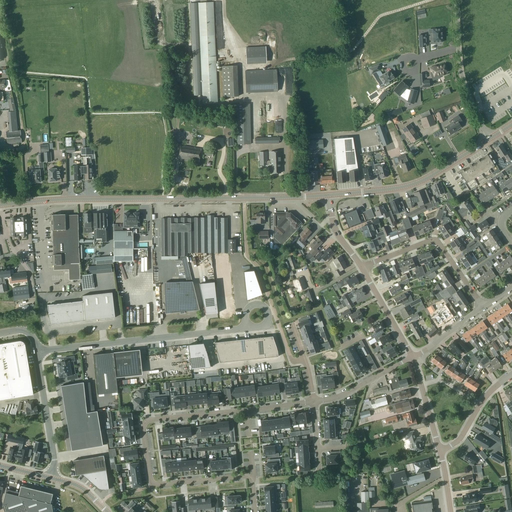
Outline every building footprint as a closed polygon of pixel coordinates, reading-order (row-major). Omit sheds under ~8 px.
[(194,95),(202,95),(203,104),(218,103),(216,66),(219,66),(219,63),(216,63),(213,2),(190,3),(194,95)] [(433,29),(428,30),(429,35),(431,34),(431,41),(433,41),(433,42),(442,42),(442,29),(433,29)] [(266,47),(246,48),(246,61),(266,60),(266,47)] [(446,72),(444,65),(436,67),(436,66),(430,68),(432,73),(430,73),(432,77),(438,75),(439,77),(443,75),(443,73),(446,72)] [(223,97),(238,96),(237,66),(222,66),(223,97)] [(277,69),(245,71),(246,93),(278,92),(277,69)] [(395,80),(398,76),(395,73),(393,76),(391,73),(393,72),(393,69),(383,71),(384,75),(389,74),(391,77),(387,81),(390,84),(393,81),(394,83),(396,81),(395,80)] [(357,78),(363,87),(369,83),(364,74),(357,78)] [(401,83),(390,95),(396,100),(407,88),(401,83)] [(411,106),(413,112),(430,105),(428,100),(411,106)] [(236,104),(237,145),(251,144),(250,104),(236,104)] [(16,111),(7,112),(9,132),(6,132),(7,145),(22,143),(20,130),(18,131),(16,111)] [(445,121),(442,111),(436,113),(439,123),(445,121)] [(436,124),(432,115),(420,119),(423,129),(436,124)] [(454,131),(461,127),(458,123),(462,121),(458,115),(453,118),(455,121),(446,127),(451,135),(455,132),(454,131)] [(407,138),(408,138),(411,143),(419,137),(415,132),(416,132),(410,123),(401,130),(407,138)] [(382,128),(377,130),(383,148),(388,146),(382,128)] [(358,170),(353,137),(334,139),(336,173),(346,172),(349,172),(350,182),(359,181),(358,170)] [(309,150),(323,148),(323,140),(308,141),(309,150)] [(501,145),(500,146),(500,145),(497,146),(498,147),(495,149),(500,157),(504,155),(510,164),(511,162),(511,157),(509,152),(506,153),(501,145)] [(181,146),(179,158),(192,160),(192,161),(199,162),(201,149),(181,146)] [(259,166),(268,165),(271,165),(272,173),(280,173),(280,164),(281,164),(281,151),(270,152),(270,161),(268,161),(267,152),(259,152),(259,166)] [(489,153),(481,158),(492,176),(502,170),(502,169),(499,164),(497,165),(489,153)] [(83,166),(74,166),(74,179),(81,179),(81,174),(83,174),(83,179),(93,178),(90,155),(90,154),(83,154),(83,155),(83,166)] [(408,157),(406,158),(405,155),(397,157),(399,162),(402,168),(403,168),(404,172),(410,170),(408,162),(409,162),(408,157)] [(485,181),(492,176),(481,158),(474,162),(485,181)] [(497,161),(499,164),(502,169),(506,167),(503,162),(501,158),(497,161)] [(372,173),(375,172),(374,165),(373,161),(368,162),(369,168),(363,168),(365,181),(369,180),(369,181),(372,180),(372,179),(373,179),(372,173)] [(478,185),(485,181),(474,162),(465,168),(470,175),(471,174),(478,185)] [(379,163),(374,165),(375,172),(379,172),(380,178),(381,178),(381,179),(384,178),(384,177),(388,176),(387,171),(388,171),(387,166),(385,166),(385,165),(380,166),(379,163)] [(29,172),(30,181),(33,181),(33,183),(40,182),(40,170),(39,170),(39,167),(35,167),(36,170),(32,171),(32,172),(29,172)] [(469,191),(478,185),(471,174),(470,175),(465,168),(457,173),(469,191)] [(49,169),(49,181),(57,181),(57,179),(60,179),(59,170),(56,170),(56,169),(49,169)] [(327,170),(323,171),(323,173),(321,173),(321,174),(320,174),(320,179),(319,179),(318,179),(319,184),(334,183),(334,177),(332,178),(331,176),(332,176),(331,171),(328,171),(327,170)] [(309,177),(309,184),(310,184),(310,185),(315,185),(318,185),(318,184),(319,184),(318,179),(319,179),(320,179),(320,174),(320,171),(318,171),(309,171),(309,177)] [(346,182),(346,172),(336,173),(337,183),(346,182)] [(504,179),(502,180),(503,182),(508,189),(511,186),(511,184),(509,179),(506,181),(504,179)] [(501,184),(498,186),(503,193),(508,189),(503,182),(502,180),(500,182),(501,184)] [(436,196),(436,195),(437,198),(442,196),(441,194),(444,192),(440,183),(433,186),(436,196)] [(486,188),(487,190),(488,189),(493,197),(499,194),(493,186),(489,188),(487,185),(485,187),(486,188)] [(423,190),(414,194),(415,197),(417,201),(419,206),(420,207),(424,205),(426,210),(434,207),(427,189),(424,191),(423,190)] [(481,192),(482,193),(483,193),(488,201),(493,197),(488,189),(487,190),(484,192),(482,189),(480,190),(481,192)] [(483,204),(488,201),(483,193),(482,193),(478,196),(476,193),(474,194),(476,197),(477,196),(483,204)] [(413,202),(417,201),(415,197),(407,198),(408,208),(414,207),(413,202)] [(398,213),(402,211),(397,200),(390,202),(393,210),(396,209),(398,213)] [(477,219),(472,213),(474,212),(467,201),(460,205),(462,208),(457,210),(462,218),(467,215),(468,216),(467,217),(471,223),(477,219)] [(426,210),(424,205),(420,207),(407,214),(410,219),(411,218),(416,216),(426,210)] [(385,210),(384,210),(382,206),(378,207),(378,206),(376,207),(376,208),(375,208),(376,212),(375,212),(377,217),(383,214),(384,218),(387,217),(390,224),(395,222),(391,211),(386,213),(385,210)] [(343,214),(348,227),(361,223),(360,222),(372,218),(369,209),(357,213),(356,210),(348,212),(345,211),(343,214)] [(435,218),(440,220),(443,213),(443,211),(439,209),(435,218)] [(124,227),(131,227),(132,213),(128,213),(128,212),(127,212),(126,212),(125,212),(125,213),(124,213),(124,221),(124,227)] [(85,222),(85,226),(81,226),(82,233),(85,233),(86,235),(89,235),(89,233),(91,233),(91,226),(90,226),(90,222),(92,222),(91,217),(91,213),(84,213),(84,217),(84,222),(85,222)] [(107,227),(107,213),(94,213),(95,242),(108,241),(107,231),(108,231),(108,227),(107,227)] [(274,213),(274,235),(273,236),(273,237),(273,238),(273,244),(279,249),(294,233),(292,232),(295,228),(297,230),(300,226),(301,226),(302,224),(296,218),(296,219),(290,213),(274,213)] [(81,276),(78,215),(67,215),(67,214),(51,215),(51,226),(51,230),(52,230),(53,254),(52,255),(52,265),(54,265),(54,269),(68,268),(69,281),(75,281),(81,280),(81,277),(81,276)] [(219,252),(219,218),(214,218),(213,215),(207,215),(207,218),(201,218),(202,252),(219,252)] [(19,219),(19,234),(21,234),(21,236),(27,235),(27,230),(27,222),(26,222),(26,217),(20,218),(20,219),(19,219)] [(164,296),(196,294),(192,282),(186,256),(188,256),(188,252),(201,252),(201,218),(187,218),(187,217),(181,217),(181,218),(160,219),(161,257),(175,256),(175,261),(182,261),(187,282),(164,283),(164,296)] [(219,218),(219,252),(235,252),(235,239),(227,239),(227,217),(219,218)] [(19,234),(19,219),(17,219),(16,218),(11,218),(11,223),(10,223),(11,231),(12,231),(12,236),(17,236),(17,235),(19,234)] [(376,230),(374,225),(380,223),(378,218),(370,221),(372,224),(362,227),(365,234),(366,233),(366,235),(365,236),(367,237),(368,237),(369,238),(370,237),(376,234),(374,230),(376,230)] [(474,224),(466,230),(469,234),(477,229),(479,227),(482,231),(489,226),(485,220),(478,225),(475,226),(474,224)] [(424,233),(432,229),(429,221),(421,224),(424,233)] [(443,233),(453,227),(454,226),(452,222),(448,225),(447,223),(440,228),(443,233)] [(415,236),(424,233),(421,224),(412,228),(415,236)] [(302,248),(306,244),(304,242),(308,237),(307,236),(311,232),(306,227),(300,234),(302,237),(297,243),(302,248)] [(453,227),(443,233),(446,238),(454,233),(452,230),(454,229),(453,227)] [(488,239),(495,235),(491,229),(485,234),(488,239)] [(397,233),(400,242),(409,238),(405,230),(397,233)] [(114,250),(114,256),(114,261),(133,261),(132,249),(133,249),(132,231),(113,231),(114,250)] [(397,233),(389,237),(392,245),(400,242),(397,233)] [(384,234),(378,237),(377,237),(377,238),(375,238),(376,241),(368,243),(371,249),(372,249),(372,250),(373,253),(374,252),(376,251),(377,252),(379,251),(379,250),(383,248),(380,241),(383,240),(384,243),(387,242),(386,239),(385,237),(384,234)] [(495,235),(488,239),(492,244),(499,240),(495,235)] [(477,236),(473,240),(475,242),(476,244),(477,246),(482,243),(481,244),(478,239),(479,239),(477,236)] [(289,247),(296,240),(294,237),(286,245),(289,247)] [(313,256),(317,252),(315,250),(322,242),(317,238),(310,246),(312,249),(309,252),(313,256)] [(453,248),(464,241),(462,238),(459,241),(457,238),(450,243),(453,248)] [(502,245),(499,240),(492,244),(489,246),(491,248),(493,246),(496,250),(502,245)] [(462,253),(467,250),(465,247),(464,248),(462,245),(465,243),(464,241),(453,248),(457,253),(460,251),(462,253)] [(325,261),(333,252),(328,248),(321,255),(319,253),(315,258),(319,261),(322,258),(325,261)] [(430,252),(424,254),(427,264),(430,270),(431,269),(430,266),(432,266),(430,260),(433,259),(430,252)] [(463,263),(471,258),(474,255),(472,253),(469,255),(467,253),(460,258),(463,263)] [(425,262),(425,264),(427,264),(424,254),(417,257),(420,264),(425,262)] [(114,261),(114,256),(95,258),(96,264),(114,262),(114,261)] [(297,268),(293,256),(288,258),(289,262),(289,261),(290,265),(289,265),(288,261),(285,262),(287,268),(291,267),(292,270),(297,268)] [(336,277),(343,274),(341,271),(346,268),(343,263),(344,262),(340,256),(334,260),(339,269),(333,272),(336,277)] [(471,258),(463,263),(467,268),(474,263),(471,258)] [(409,271),(415,268),(412,259),(405,261),(409,271)] [(391,279),(389,273),(393,271),(395,275),(399,274),(396,264),(395,264),(394,260),(390,262),(391,266),(392,268),(388,269),(387,268),(379,271),(383,282),(391,279)] [(504,270),(499,263),(497,260),(495,262),(498,265),(494,267),(499,274),(504,270)] [(504,270),(509,266),(505,260),(499,263),(504,270)] [(402,273),(409,271),(405,261),(399,264),(402,273)] [(96,264),(90,265),(90,271),(114,268),(114,262),(96,264)] [(285,272),(282,264),(275,267),(281,282),(284,281),(281,274),(285,272)] [(434,272),(439,268),(437,265),(431,269),(430,270),(431,274),(434,272)] [(441,282),(449,276),(445,269),(438,274),(442,279),(439,280),(441,282)] [(486,273),(490,280),(495,276),(491,269),(486,273)] [(9,270),(5,270),(5,274),(4,275),(4,277),(5,279),(8,278),(8,277),(10,277),(10,281),(11,281),(12,283),(27,281),(26,272),(13,274),(13,270),(10,270),(9,270)] [(261,292),(254,270),(244,271),(246,293),(247,293),(247,299),(260,294),(260,292),(261,292)] [(434,272),(431,274),(428,276),(430,280),(437,276),(434,272)] [(485,283),(490,280),(486,273),(481,276),(480,276),(485,283)] [(81,284),(93,283),(92,274),(81,276),(81,277),(81,284)] [(480,287),(485,283),(480,276),(481,276),(479,274),(477,275),(478,278),(475,280),(480,287)] [(336,284),(339,289),(348,283),(350,287),(359,282),(355,276),(347,281),(345,279),(336,284)] [(449,276),(441,282),(442,284),(444,282),(447,287),(454,283),(449,276)] [(297,292),(306,288),(302,278),(293,281),(296,288),(293,289),(292,288),(291,288),(290,288),(289,289),(288,290),(287,291),(288,292),(289,293),(290,294),(291,294),(292,293),(293,292),(293,291),(297,290),(297,292)] [(392,296),(404,289),(402,286),(407,283),(410,281),(409,279),(408,279),(402,281),(397,283),(398,285),(393,288),(393,287),(389,290),(392,296)] [(214,282),(199,284),(205,313),(213,313),(213,312),(217,312),(217,313),(218,313),(214,282)] [(14,301),(30,298),(28,286),(12,288),(14,301)] [(359,293),(364,291),(362,287),(354,291),(354,290),(352,291),(353,292),(350,294),(351,297),(354,295),(355,296),(359,293)] [(442,297),(448,292),(446,288),(439,293),(442,297)] [(457,301),(463,297),(459,290),(452,294),(456,300),(454,301),(455,302),(457,301)] [(365,294),(364,291),(359,293),(355,296),(354,295),(353,296),(351,297),(352,298),(350,299),(350,298),(345,300),(343,301),(348,310),(354,306),(352,302),(353,301),(355,299),(356,300),(365,295),(364,294),(365,294)] [(50,325),(115,317),(112,292),(82,296),(83,301),(48,305),(50,325)] [(443,299),(445,303),(446,302),(445,301),(451,296),(448,292),(442,297),(443,299)] [(397,304),(401,302),(403,305),(404,305),(412,301),(411,297),(408,298),(405,293),(394,299),(397,304)] [(196,294),(164,296),(165,314),(180,312),(180,314),(185,313),(185,312),(199,310),(196,294)] [(453,304),(455,306),(456,305),(458,303),(461,308),(468,303),(463,297),(457,301),(455,302),(453,304)] [(412,313),(409,308),(417,304),(417,303),(421,301),(420,299),(415,300),(412,301),(404,305),(405,307),(401,310),(403,313),(401,314),(404,318),(412,313)] [(449,307),(453,314),(458,310),(455,306),(453,304),(449,307)] [(511,318),(508,313),(511,310),(507,304),(502,308),(508,317),(506,318),(509,321),(511,318)] [(120,307),(120,325),(150,325),(149,310),(148,310),(148,307),(137,307),(137,309),(129,309),(129,310),(124,310),(124,307),(120,307)] [(505,315),(506,318),(508,317),(502,308),(497,311),(501,318),(505,315)] [(451,316),(446,309),(442,312),(447,319),(451,316)] [(360,319),(363,317),(359,310),(351,314),(349,310),(342,314),(344,317),(349,315),(353,323),(356,321),(357,323),(358,324),(361,322),(361,321),(360,319)] [(497,311),(492,315),(496,321),(498,320),(501,318),(497,311)] [(447,319),(442,312),(438,315),(443,321),(447,319)] [(443,321),(438,315),(434,318),(438,325),(443,321)] [(502,326),(500,322),(498,324),(496,321),(492,315),(487,318),(491,325),(494,323),(496,325),(498,328),(502,326)] [(309,325),(308,320),(310,319),(309,316),(301,319),(302,322),(298,323),(300,329),(311,325),(309,325)] [(413,332),(426,324),(423,319),(417,322),(417,321),(414,322),(409,325),(413,332)] [(372,339),(374,338),(381,334),(383,333),(382,329),(384,328),(383,326),(381,321),(379,323),(379,322),(378,323),(372,326),(376,333),(370,336),(372,339)] [(487,328),(482,321),(477,325),(482,331),(483,334),(482,335),(484,338),(488,336),(483,330),(487,328)] [(426,324),(413,332),(417,339),(422,336),(419,331),(421,330),(422,331),(427,327),(426,324)] [(313,330),(311,325),(300,329),(302,334),(313,330)] [(483,334),(482,331),(477,325),(475,326),(474,325),(471,327),(472,328),(476,335),(479,333),(481,336),(482,335),(483,334)] [(474,336),(476,335),(472,328),(471,327),(468,329),(469,330),(467,332),(471,338),(473,341),(475,340),(476,339),(474,336)] [(430,337),(437,331),(434,328),(427,334),(430,337)] [(313,336),(311,331),(313,330),(302,334),(304,339),(313,336)] [(466,342),(471,338),(467,332),(462,335),(463,338),(461,339),(464,343),(466,342)] [(508,339),(504,332),(498,337),(502,343),(503,342),(508,339)] [(381,335),(381,334),(374,338),(377,342),(380,340),(383,346),(392,341),(391,339),(392,339),(390,335),(389,335),(388,334),(382,337),(381,335)] [(278,351),(273,336),(214,343),(220,363),(278,357),(278,351)] [(313,336),(304,339),(305,344),(316,340),(314,341),(313,336)] [(309,348),(318,345),(316,340),(305,344),(306,344),(307,344),(309,348)] [(452,341),(451,342),(450,344),(449,345),(452,348),(450,350),(453,353),(455,352),(457,354),(462,351),(464,353),(469,350),(461,340),(458,343),(455,340),(454,341),(452,341)] [(0,399),(33,394),(25,346),(24,343),(23,342),(21,341),(20,341),(19,341),(0,344),(0,399)] [(328,342),(321,344),(322,347),(325,346),(326,350),(331,349),(328,342)] [(191,369),(211,367),(207,354),(203,343),(188,345),(191,369)] [(311,354),(320,351),(318,345),(309,348),(311,354)] [(355,345),(343,351),(345,355),(346,354),(347,356),(354,352),(357,350),(355,345)] [(386,351),(390,358),(398,353),(395,346),(386,351)] [(354,352),(347,356),(347,357),(348,357),(350,360),(360,355),(357,350),(354,352)] [(114,353),(116,375),(140,373),(138,351),(114,353)] [(507,361),(511,358),(508,351),(502,355),(507,361)] [(114,352),(94,354),(98,394),(118,392),(116,375),(114,353),(114,352)] [(449,360),(453,355),(449,352),(448,352),(446,354),(445,353),(444,354),(443,353),(441,356),(442,357),(441,359),(436,365),(441,369),(446,362),(443,360),(444,358),(445,357),(449,360)] [(490,372),(495,369),(490,362),(488,358),(484,360),(482,359),(481,360),(476,352),(474,354),(481,365),(483,364),(484,366),(485,367),(486,366),(490,372)] [(360,355),(350,360),(349,361),(351,364),(351,363),(352,365),(362,359),(360,355)] [(441,359),(436,355),(431,361),(436,365),(441,359)] [(74,356),(66,358),(66,362),(65,362),(64,361),(62,362),(62,363),(57,364),(58,366),(57,367),(57,370),(58,369),(58,370),(70,368),(69,362),(75,361),(74,356)] [(496,358),(490,362),(495,369),(501,365),(496,358)] [(353,368),(354,370),(365,364),(362,359),(352,365),(353,368)] [(450,375),(454,369),(459,362),(456,360),(451,367),(449,365),(445,372),(450,375)] [(479,363),(477,361),(470,372),(472,374),(474,372),(473,371),(478,365),(479,367),(481,366),(479,363)] [(355,372),(357,377),(365,373),(364,372),(366,371),(364,367),(367,366),(366,364),(365,364),(354,370),(355,372)] [(70,368),(58,370),(58,371),(58,374),(59,374),(59,377),(64,376),(64,377),(67,376),(69,375),(69,380),(78,378),(77,374),(71,375),(70,368)] [(459,372),(458,371),(457,370),(455,369),(454,369),(450,375),(455,379),(459,372)] [(463,371),(460,369),(458,371),(459,372),(455,379),(460,382),(465,375),(462,373),(463,371)] [(332,373),(332,375),(326,376),(328,388),(333,388),(333,387),(334,387),(333,381),(338,380),(337,372),(332,373)] [(328,388),(326,376),(326,377),(321,378),(320,375),(316,376),(317,384),(321,383),(322,389),(323,389),(328,388)] [(469,388),(473,381),(468,377),(464,384),(469,388)] [(297,386),(301,386),(299,378),(295,378),(296,381),(290,382),(292,393),(292,394),(298,393),(297,386)] [(284,379),(280,379),(280,380),(282,387),(282,388),(285,388),(286,394),(287,394),(287,395),(292,394),(291,393),(292,393),(290,382),(284,383),(284,379)] [(398,382),(392,383),(387,384),(389,391),(394,390),(394,389),(400,387),(408,385),(406,379),(398,381),(398,382)] [(278,382),(272,383),(274,395),(277,394),(279,394),(278,388),(282,387),(280,380),(277,381),(278,382)] [(474,391),(479,384),(473,381),(469,388),(474,391)] [(84,382),(61,386),(72,450),(102,444),(97,411),(87,413),(84,382)] [(373,396),(388,391),(387,386),(372,390),(373,396)] [(412,396),(410,390),(409,390),(409,389),(393,394),(392,394),(393,396),(393,395),(393,397),(398,396),(399,400),(411,397),(412,396)] [(134,400),(132,400),(133,404),(134,404),(134,408),(137,408),(137,410),(141,409),(141,408),(143,408),(143,402),(147,401),(146,390),(137,391),(138,399),(134,400)] [(166,394),(159,395),(160,407),(162,407),(162,408),(166,408),(166,407),(167,407),(166,398),(169,397),(169,391),(165,391),(166,394)] [(218,392),(212,392),(213,404),(219,404),(218,398),(222,397),(220,391),(218,391),(218,392)] [(152,393),(149,393),(150,399),(153,399),(153,403),(152,403),(153,407),(154,407),(154,408),(160,407),(159,395),(153,396),(152,393)] [(174,393),(170,394),(171,401),(174,400),(175,408),(181,407),(180,396),(179,396),(180,398),(174,398),(174,393)] [(372,409),(387,405),(385,397),(370,401),(372,409)] [(397,411),(399,411),(399,412),(414,408),(411,399),(405,401),(405,400),(387,405),(388,406),(386,407),(385,409),(386,411),(388,412),(389,411),(390,412),(393,411),(394,413),(398,412),(397,411)] [(33,401),(27,402),(28,408),(26,408),(27,415),(38,413),(37,406),(33,407),(33,405),(33,401)] [(330,407),(326,408),(326,412),(327,412),(327,415),(328,415),(328,418),(340,418),(339,414),(338,414),(338,408),(330,408),(330,407)] [(361,419),(371,416),(369,410),(359,413),(361,419)] [(126,411),(120,412),(120,415),(121,415),(122,421),(132,419),(131,413),(126,414),(126,411)] [(308,412),(302,413),(304,423),(307,423),(308,425),(312,425),(311,414),(309,414),(308,412)] [(414,419),(413,419),(412,412),(402,414),(403,418),(407,417),(408,421),(414,419)] [(392,424),(401,421),(399,415),(396,416),(384,419),(386,425),(392,423),(392,424)] [(498,424),(497,421),(493,419),(492,420),(489,418),(489,419),(488,419),(487,421),(487,422),(487,423),(485,423),(482,428),(492,434),(495,428),(498,424)] [(408,421),(406,421),(408,427),(416,425),(415,419),(413,419),(414,419),(408,421)] [(261,421),(262,431),(259,431),(259,436),(265,435),(264,431),(268,431),(267,420),(261,421)] [(197,439),(208,438),(206,426),(200,426),(201,432),(196,433),(197,439)] [(168,427),(162,428),(163,433),(157,434),(158,440),(164,439),(163,437),(169,437),(168,427)] [(331,438),(331,440),(338,440),(337,435),(335,435),(335,431),(324,432),(324,438),(331,438)] [(422,443),(422,442),(423,442),(422,438),(421,437),(415,439),(413,431),(404,434),(405,440),(409,439),(413,453),(422,450),(420,445),(422,443)] [(474,441),(485,448),(486,445),(488,447),(491,442),(483,438),(482,437),(478,434),(474,441)] [(7,440),(23,444),(24,438),(8,435),(7,440)] [(135,435),(123,437),(124,437),(125,442),(124,442),(124,446),(131,445),(130,442),(135,441),(135,435)] [(302,437),(295,437),(296,441),(297,441),(298,447),(308,446),(308,440),(302,440),(302,437)] [(34,461),(41,463),(44,453),(39,452),(41,443),(36,441),(33,452),(36,453),(34,461)] [(264,446),(263,447),(264,454),(265,454),(265,455),(268,454),(269,458),(279,457),(278,453),(275,452),(274,446),(271,446),(271,445),(267,446),(267,447),(264,447),(264,446)] [(17,459),(19,449),(17,448),(17,450),(10,448),(8,458),(9,458),(9,459),(13,460),(13,459),(15,460),(15,459),(17,459)] [(129,448),(120,449),(121,455),(124,454),(125,460),(138,458),(137,450),(130,451),(129,448)] [(30,457),(31,450),(28,449),(28,451),(22,449),(21,449),(19,449),(17,459),(19,460),(18,461),(19,461),(25,462),(27,456),(30,457)] [(337,458),(341,457),(340,451),(330,452),(330,455),(327,456),(327,457),(326,457),(326,464),(331,463),(331,464),(334,464),(334,463),(337,463),(337,458)] [(484,464),(487,463),(479,453),(475,456),(469,453),(465,459),(473,464),(475,461),(477,461),(477,460),(483,463),(484,464)] [(495,453),(492,459),(500,464),(503,459),(495,453)] [(73,460),(76,475),(82,474),(106,470),(104,455),(73,460)] [(227,457),(228,469),(234,468),(234,462),(237,461),(236,455),(233,455),(233,457),(227,457)] [(206,463),(205,456),(202,457),(202,459),(197,460),(197,470),(198,470),(198,469),(203,469),(203,463),(206,463)] [(211,470),(216,470),(215,458),(206,459),(207,467),(210,467),(211,470)] [(172,472),(171,459),(165,460),(165,459),(161,459),(162,467),(166,467),(166,472),(172,472)] [(279,459),(270,460),(270,464),(265,464),(266,472),(271,472),(271,473),(276,472),(276,471),(277,471),(276,467),(280,465),(279,459)] [(428,459),(413,463),(415,473),(416,472),(417,474),(418,479),(426,477),(424,471),(431,469),(430,465),(431,465),(430,462),(429,459),(428,459)] [(299,465),(299,471),(297,471),(297,474),(302,474),(302,471),(310,470),(309,464),(299,465)] [(478,478),(483,477),(481,465),(471,467),(472,474),(477,473),(478,478)] [(403,467),(389,472),(393,488),(407,484),(407,486),(419,483),(418,479),(417,474),(406,477),(403,467)] [(106,470),(82,474),(97,488),(99,489),(100,489),(102,489),(104,489),(104,490),(109,489),(106,470)] [(470,483),(474,482),(473,476),(464,477),(464,478),(460,479),(461,485),(470,483)] [(279,484),(269,485),(269,486),(264,487),(265,493),(276,493),(276,489),(279,489),(279,484)] [(2,505),(4,511),(53,511),(52,504),(50,504),(53,494),(21,486),(19,496),(6,492),(2,505)] [(479,494),(476,494),(472,495),(471,494),(471,495),(470,495),(469,495),(468,495),(463,496),(464,498),(463,498),(464,501),(464,503),(470,502),(470,503),(475,503),(475,502),(477,501),(477,497),(479,497),(479,494)] [(227,496),(228,506),(236,506),(235,503),(240,503),(239,501),(240,501),(240,496),(239,496),(233,496),(233,495),(228,495),(228,496),(227,496)] [(422,497),(423,501),(411,503),(412,511),(433,511),(434,509),(433,509),(431,496),(422,497)] [(210,498),(204,498),(206,511),(215,510),(214,503),(211,503),(210,498)] [(193,511),(195,511),(194,500),(188,500),(188,505),(186,505),(186,507),(186,511),(193,511)] [(127,511),(135,511),(137,510),(133,506),(135,504),(132,501),(126,507),(129,510),(127,511)] [(172,502),(172,511),(186,511),(186,507),(180,508),(180,501),(172,502)] [(368,511),(368,503),(363,503),(356,503),(357,510),(351,510),(351,511),(368,511)]
